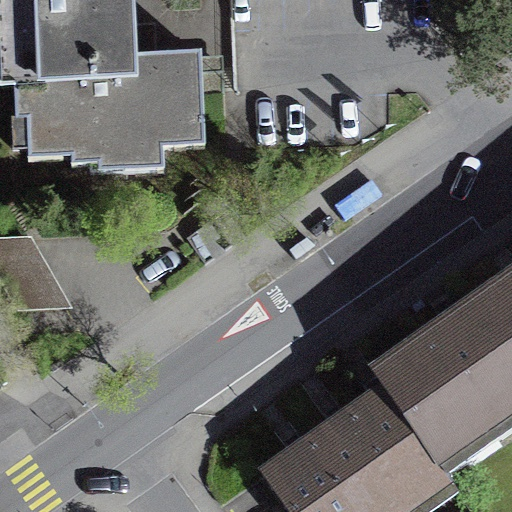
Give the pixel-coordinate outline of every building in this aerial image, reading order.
[(132,0),(0,0),(0,58),(0,68),(135,62),(133,16),(132,0)] [(171,61),(135,62),(0,68),(1,90),(15,89),(17,123),(28,123),(29,161),(73,159),(73,167),(101,166),(100,158),(121,157),(122,175),(163,173),(162,150),(205,148),(203,97),(226,96),(225,66),(201,67),(201,59),(171,61)] [(34,237),(0,239),(0,280),(18,313),(74,308),(34,237)] [(511,277),(473,304),(511,359),(511,277)] [(511,407),(511,359),(473,304),(401,354),(462,442),(511,407)] [(462,442),(401,354),(375,372),(388,390),(339,424),(400,511),(402,511),(453,477),(440,458),(462,442)] [(400,511),(339,424),(266,474),(292,511),(400,511)]
